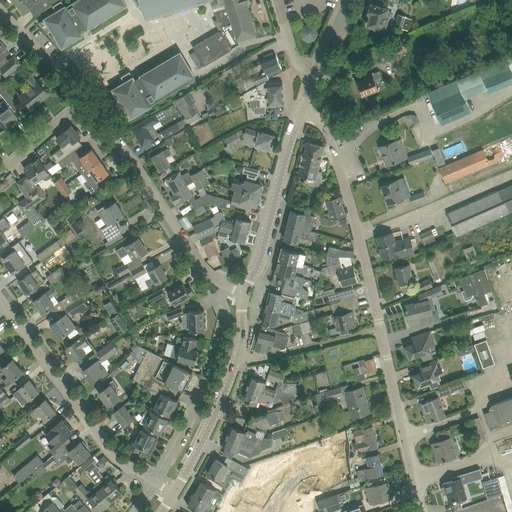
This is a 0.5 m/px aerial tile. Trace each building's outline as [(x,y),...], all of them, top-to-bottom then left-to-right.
[(20,0),(16,4),(17,5),(20,8),(19,9),(24,15),(30,11),(29,10),(36,3),(37,3),(34,0),(20,0)] [(39,22),(46,31),(47,30),(51,28),(54,33),(50,35),(50,36),(54,33),(57,38),(55,40),(54,40),(61,48),(60,48),(61,49),(62,48),(83,35),(82,34),(81,32),(86,29),(87,29),(88,29),(95,24),(93,21),(98,18),(100,21),(102,20),(108,17),(108,16),(107,16),(106,13),(111,10),(113,14),(115,12),(121,9),(120,8),(119,6),(124,3),(125,2),(124,0),(123,0),(76,0),(65,7),(65,6),(62,1),(60,2),(53,6),(54,8),(54,9),(55,9),(56,12),(43,20),(39,22)] [(135,0),(138,4),(139,4),(142,3),(147,19),(163,14),(164,17),(164,15),(172,13),(172,15),(173,15),(172,11),(198,3),(209,0),(217,0),(218,3),(212,5),(215,12),(217,20),(216,21),(214,22),(220,31),(193,47),(195,51),(190,54),(199,69),(204,66),(205,65),(205,66),(209,63),(208,63),(209,63),(213,61),(214,60),(218,58),(217,58),(218,57),(218,58),(222,55),(223,55),(224,54),(226,53),(227,52),(231,50),(233,49),(232,48),(236,46),(239,44),(237,39),(245,37),(250,35),(255,34),(247,9),(246,5),(246,4),(249,3),(248,0),(135,0)] [(391,31),(393,25),(386,23),(388,18),(385,17),(388,8),(371,4),(370,6),(369,7),(368,10),(369,11),(368,13),(370,14),(369,17),(370,17),(368,25),(376,27),(376,28),(384,30),(385,29),(391,31)] [(399,14),(395,27),(403,30),(407,17),(399,14)] [(448,28),(454,25),(452,19),(445,22),(448,28)] [(299,31),(301,37),(308,41),(315,39),(318,32),(316,25),(309,22),(302,25),(299,31)] [(383,61),(407,50),(403,39),(378,49),(383,61)] [(0,66),(8,60),(4,56),(8,52),(7,50),(0,42),(0,66)] [(244,94),(266,81),(270,80),(268,75),(282,69),(276,55),(274,56),(273,53),(264,56),(266,59),(261,61),(262,63),(247,70),(249,74),(242,77),(245,83),(239,86),(242,94),(244,93),(244,94)] [(108,93),(107,92),(107,93),(114,101),(115,101),(119,98),(122,103),(118,106),(122,104),(125,109),(123,110),(122,111),(129,120),(130,119),(129,119),(151,106),(149,103),(151,101),(151,102),(155,99),(155,100),(195,76),(182,55),(181,56),(176,59),(175,57),(174,56),(166,61),(168,64),(163,67),(162,64),(162,63),(153,68),(155,72),(151,75),(149,72),(149,71),(141,76),(141,77),(135,80),(130,71),(121,77),(125,83),(108,93)] [(0,70),(5,76),(20,63),(14,56),(0,67),(0,70)] [(365,79),(358,82),(363,95),(368,93),(372,103),(386,98),(382,88),(379,89),(375,79),(382,77),(380,71),(365,76),(365,79)] [(24,90),(18,95),(22,98),(20,99),(25,105),(26,104),(31,109),(48,95),(46,92),(47,90),(43,89),(28,72),(22,77),(29,86),(24,90)] [(457,81),(429,92),(433,103),(443,125),(470,113),(464,99),(487,90),(479,72),(457,81)] [(245,94),(242,95),(246,102),(250,101),(251,108),(254,107),(255,114),(262,113),(261,107),(284,105),(283,82),(266,84),(266,81),(244,94),(245,94)] [(17,111),(21,108),(15,100),(0,82),(0,97),(3,101),(0,103),(0,130),(9,123),(11,126),(19,119),(15,114),(16,113),(16,111),(17,111)] [(189,92),(175,100),(186,118),(184,119),(187,125),(187,126),(201,118),(198,112),(193,104),(195,102),(189,92)] [(237,99),(230,103),(233,109),(241,105),(237,99)] [(210,111),(202,115),(203,117),(225,106),(223,102),(220,103),(219,103),(220,104),(210,109),(209,109),(210,111)] [(141,123),(132,129),(143,146),(151,141),(154,140),(158,134),(155,129),(154,130),(151,126),(159,121),(166,117),(177,111),(173,104),(162,111),(155,115),(141,123)] [(226,107),(215,113),(217,116),(228,110),(230,109),(228,105),(225,106),(226,107)] [(183,119),(161,132),(165,137),(187,125),(184,119),(183,119)] [(64,132),(57,138),(63,146),(65,144),(68,147),(64,151),(67,155),(68,156),(75,150),(81,146),(77,140),(78,140),(81,136),(82,134),(78,130),(77,131),(72,125),(64,132)] [(259,132),(246,128),(244,136),(257,140),(256,144),(271,149),(271,146),(273,145),(273,143),(273,142),(274,136),(260,132),(259,132)] [(183,130),(174,135),(178,142),(186,137),(183,130)] [(242,130),(224,139),(227,146),(225,147),(228,153),(230,152),(237,148),(235,144),(242,140),(239,136),(244,133),(242,130)] [(343,143),(350,140),(346,131),(340,134),(343,143)] [(172,136),(165,139),(169,146),(174,143),(172,140),(173,139),(172,136)] [(308,141),(299,174),(308,177),(307,183),(319,186),(320,180),(316,179),(318,171),(320,165),(325,146),(308,141)] [(381,148),(380,149),(382,154),(383,154),(387,165),(402,160),(396,141),(387,144),(386,143),(382,144),(382,146),(381,146),(381,148)] [(502,142),(439,169),(445,183),(509,157),(502,142)] [(160,172),(169,167),(170,167),(165,158),(171,155),(168,148),(162,152),(163,152),(153,157),(157,164),(160,172)] [(67,155),(58,162),(59,162),(62,168),(72,161),(82,174),(89,169),(101,161),(92,149),(81,158),(75,150),(68,156),(67,155)] [(408,157),(408,158),(410,164),(424,160),(422,153),(408,157)] [(27,167),(25,168),(29,175),(34,182),(42,177),(43,180),(44,181),(47,181),(52,178),(49,173),(48,173),(46,170),(43,165),(39,159),(30,165),(27,167)] [(89,169),(82,174),(87,181),(91,186),(97,181),(101,179),(109,173),(101,161),(89,169)] [(44,163),(43,165),(46,170),(54,165),(50,162),(47,165),(46,164),(44,163)] [(198,190),(210,184),(202,169),(191,176),(198,190)] [(182,176),(180,172),(166,179),(166,180),(165,181),(165,182),(165,184),(166,185),(167,186),(168,187),(170,186),(174,195),(172,196),(176,204),(188,198),(191,203),(194,210),(206,204),(202,197),(195,201),(193,196),(187,185),(194,182),(189,172),(182,176)] [(234,179),(231,188),(235,189),(259,196),(259,193),(260,193),(261,192),(262,192),(262,191),(263,191),(263,190),(263,189),(263,188),(263,187),(262,186),(261,186),(262,185),(256,183),(257,177),(252,176),(249,177),(246,179),(246,182),(234,179)] [(60,191),(68,185),(62,177),(54,182),(60,191)] [(25,178),(18,183),(19,184),(28,198),(35,193),(33,190),(25,178)] [(381,189),(381,190),(382,192),(383,193),(385,194),(389,205),(398,202),(404,199),(410,197),(411,196),(405,178),(397,180),(391,183),(389,183),(388,182),(386,182),(385,183),(384,184),(383,185),(382,186),(382,187),(381,189)] [(65,197),(72,192),(68,185),(60,191),(65,197)] [(457,236),(511,211),(511,185),(448,214),(457,236)] [(27,198),(19,204),(30,221),(36,228),(46,221),(44,219),(45,219),(40,211),(37,211),(34,206),(46,198),(38,187),(37,187),(33,190),(35,193),(28,198),(27,198)] [(232,201),(232,203),(236,204),(251,208),(252,208),(251,207),(252,205),(256,206),(256,204),(257,204),(259,203),(259,202),(260,200),(260,199),(260,198),(259,196),(235,189),(232,201)] [(411,196),(410,197),(413,204),(426,199),(423,192),(411,196)] [(207,194),(202,197),(206,204),(211,203),(211,204),(223,207),(225,199),(207,194)] [(332,220),(345,216),(340,196),(326,200),(330,212),(332,220)] [(124,215),(116,202),(107,208),(106,205),(97,211),(107,226),(101,229),(109,241),(121,233),(114,222),(124,215)] [(290,218),(288,225),(311,230),(315,216),(310,215),(312,209),(304,207),(303,213),(294,211),(292,210),(291,212),(290,212),(289,217),(290,218)] [(203,222),(194,226),(200,239),(215,232),(218,231),(218,230),(220,229),(221,225),(248,233),(252,222),(241,219),(240,216),(237,217),(236,217),(236,218),(233,219),(233,222),(225,219),(225,217),(222,212),(220,211),(215,214),(214,217),(212,218),(203,222)] [(4,217),(0,219),(0,244),(1,243),(4,248),(10,244),(7,239),(2,232),(10,226),(12,225),(8,219),(7,220),(4,217)] [(342,227),(348,226),(346,217),(339,219),(342,227)] [(24,237),(36,228),(30,221),(19,230),(24,237)] [(245,243),(248,233),(221,225),(220,229),(220,230),(219,235),(245,243)] [(318,232),(311,231),(311,230),(288,225),(287,232),(285,232),(284,237),(285,237),(285,239),(298,243),(299,237),(316,241),(318,232)] [(423,242),(434,238),(431,229),(420,234),(423,242)] [(68,242),(73,238),(69,231),(63,235),(68,242)] [(220,255),(215,244),(216,243),(213,238),(217,236),(215,232),(200,239),(204,249),(205,249),(210,259),(220,255)] [(448,240),(456,237),(453,232),(445,235),(448,240)] [(395,242),(393,233),(377,237),(383,259),(398,255),(399,257),(414,253),(410,238),(395,242)] [(41,261),(65,244),(60,238),(37,255),(41,261)] [(148,251),(139,238),(126,246),(125,245),(117,250),(122,259),(130,254),(134,260),(148,251)] [(15,251),(4,260),(13,273),(23,266),(24,267),(33,260),(19,242),(12,247),(15,251)] [(469,265),(480,261),(473,245),(463,249),(469,265)] [(339,257),(346,257),(346,250),(330,246),(328,254),(339,257)] [(228,264),(235,261),(228,247),(221,250),(228,264)] [(299,253),(292,251),(283,248),(280,259),(297,263),(296,265),(308,268),(314,269),(314,268),(308,266),(308,265),(303,264),(306,254),(299,252),(299,253)] [(430,252),(425,253),(434,277),(436,282),(441,281),(439,276),(430,252)] [(339,257),(328,254),(326,260),(328,266),(341,263),(339,257)] [(306,273),(308,268),(296,265),(297,263),(280,259),(276,274),(296,279),(297,277),(298,275),(295,274),(296,271),(306,273)] [(127,263),(116,269),(120,277),(131,271),(131,270),(127,263)] [(343,269),(341,263),(328,266),(322,268),(320,277),(330,274),(332,281),(340,279),(342,286),(358,282),(357,280),(359,279),(357,272),(355,273),(354,266),(343,269)] [(131,270),(131,271),(135,278),(147,272),(143,264),(131,270)] [(156,284),(167,277),(160,264),(149,271),(153,277),(145,281),(149,287),(156,283),(156,284)] [(400,284),(410,282),(413,281),(409,265),(396,268),(400,284)] [(60,268),(47,277),(51,283),(64,274),(60,268)] [(30,274),(19,282),(23,287),(21,289),(26,295),(45,281),(40,274),(37,269),(30,274)] [(484,269),(460,278),(465,290),(462,292),(465,301),(472,299),(474,295),(476,294),(477,296),(480,306),(489,303),(485,293),(492,291),(484,269)] [(110,289),(132,277),(130,274),(109,286),(110,289)] [(296,279),(276,274),(273,284),(284,286),(282,292),(306,298),(308,291),(306,291),(304,288),(306,279),(306,280),(306,279),(297,277),(296,279)] [(425,290),(433,287),(429,278),(422,281),(422,282),(415,286),(418,292),(424,289),(425,290)] [(186,288),(183,283),(168,292),(175,305),(183,300),(184,301),(189,298),(188,297),(195,294),(190,286),(186,288)] [(415,303),(405,305),(410,325),(421,323),(421,324),(433,321),(439,320),(441,319),(438,308),(436,309),(435,306),(431,307),(429,299),(443,293),(440,285),(418,295),(421,301),(415,303)] [(55,306),(55,305),(50,299),(56,294),(52,288),(46,293),(42,296),(34,301),(43,314),(51,309),(55,306)] [(152,303),(166,295),(162,288),(148,296),(152,303)] [(328,296),(336,294),(334,288),(324,291),(323,289),(316,291),(316,293),(314,299),(328,296)] [(331,304),(356,297),(353,288),(336,294),(328,296),(331,304)] [(61,301),(65,308),(81,297),(82,297),(77,290),(72,294),(61,301)] [(270,293),(266,308),(294,315),(295,315),(303,313),(303,312),(303,310),(295,308),(296,305),(295,304),(297,298),(282,294),(282,296),(270,293)] [(69,317),(76,313),(82,309),(87,306),(82,297),(65,308),(61,310),(64,315),(59,319),(51,325),(60,338),(68,332),(71,330),(76,327),(69,317)] [(333,314),(349,310),(359,307),(356,297),(331,304),(333,314)] [(106,304),(112,314),(119,310),(113,300),(106,304)] [(184,314),(181,307),(167,313),(169,320),(183,314),(184,319),(183,320),(182,320),(182,321),(182,322),(181,323),(181,324),(182,325),(182,326),(183,327),(184,328),(190,329),(190,330),(204,330),(204,328),(206,328),(206,322),(204,322),(204,311),(190,311),(184,314)] [(266,308),(262,323),(272,325),(276,326),(278,318),(292,322),(294,315),(266,308)] [(314,310),(303,313),(305,320),(314,318),(316,316),(314,310)] [(349,333),(348,328),(356,326),(353,311),(334,316),(337,327),(330,329),(331,335),(340,333),(340,336),(349,333)] [(121,334),(128,329),(118,314),(111,319),(121,334)] [(308,333),(317,330),(314,319),(304,322),(308,333)] [(296,336),(303,334),(300,323),(293,325),(296,336)] [(261,329),(255,350),(265,353),(265,352),(271,353),(273,346),(281,348),(282,346),(287,347),(289,337),(287,336),(287,333),(263,327),(262,329),(261,329)] [(433,357),(429,346),(435,343),(430,331),(415,337),(418,343),(406,347),(410,358),(422,354),(424,360),(433,357)] [(76,361),(86,354),(82,348),(88,344),(83,336),(77,341),(67,348),(76,361)] [(174,345),(171,356),(178,358),(178,360),(195,365),(195,362),(197,363),(199,357),(197,356),(199,351),(195,350),(198,340),(184,336),(184,339),(178,338),(176,346),(174,345)] [(482,368),(495,363),(486,339),(473,344),(482,368)] [(103,361),(119,350),(113,341),(97,352),(97,353),(103,361)] [(472,345),(456,350),(459,357),(475,351),(472,345)] [(138,346),(130,354),(137,361),(140,364),(146,350),(138,346)] [(192,373),(146,350),(140,364),(141,364),(133,379),(148,387),(162,394),(162,393),(166,395),(171,385),(184,391),(192,374),(199,377),(199,376),(192,372),(192,373)] [(377,370),(374,358),(365,361),(364,359),(359,361),(360,367),(353,369),(351,363),(344,365),(348,383),(365,378),(364,373),(377,370)] [(91,382),(101,375),(107,371),(99,359),(83,371),(91,382)] [(13,381),(15,378),(23,372),(13,360),(2,368),(9,376),(3,381),(7,385),(12,380),(13,381)] [(441,385),(437,376),(436,374),(442,372),(438,360),(423,365),(425,371),(414,375),(418,387),(430,382),(432,389),(441,385)] [(282,382),(285,375),(271,370),(268,377),(278,381),(282,382)] [(251,377),(247,386),(280,398),(281,394),(285,383),(282,382),(278,381),(279,384),(277,388),(276,391),(265,387),(266,382),(251,377)] [(466,379),(449,385),(452,393),(459,391),(467,387),(469,387),(466,379)] [(20,389),(13,394),(17,399),(22,405),(24,404),(31,399),(39,392),(30,380),(20,389)] [(109,406),(120,398),(114,390),(118,387),(113,380),(109,383),(111,385),(99,393),(109,406)] [(285,383),(281,394),(296,395),(296,389),(299,389),(300,384),(297,384),(285,383)] [(280,398),(247,386),(244,396),(251,399),(249,405),(257,407),(259,402),(260,401),(267,403),(268,400),(273,402),(275,402),(276,401),(279,402),(280,398)] [(320,393),(316,394),(319,407),(330,403),(329,400),(343,396),(340,387),(335,388),(320,393)] [(368,413),(364,400),(366,400),(363,387),(346,391),(353,417),(369,413),(369,412),(368,413)] [(171,416),(178,402),(166,396),(166,395),(162,393),(162,394),(155,408),(171,416)] [(0,407),(10,399),(6,394),(0,398),(0,407)] [(433,421),(436,420),(435,419),(445,416),(438,397),(424,402),(427,410),(424,411),(428,422),(433,420),(433,421)] [(490,411),(484,413),(490,430),(511,421),(511,397),(492,404),(493,406),(491,406),(490,410),(490,411)] [(46,420),(56,412),(46,400),(35,408),(36,408),(29,413),(34,419),(41,414),(46,420)] [(117,418),(127,410),(124,406),(113,413),(117,418)] [(149,417),(145,426),(152,429),(161,434),(168,419),(159,415),(152,411),(147,409),(145,415),(149,417)] [(120,423),(131,415),(127,410),(117,418),(120,423)] [(286,419),(283,410),(277,411),(277,410),(266,414),(270,426),(281,422),(280,421),(286,419)] [(124,428),(132,422),(134,420),(131,415),(120,423),(124,428)] [(477,437),(485,434),(479,417),(471,420),(477,437)] [(56,422),(44,432),(45,432),(47,434),(47,435),(53,442),(53,443),(53,442),(56,445),(50,450),(52,452),(51,452),(54,455),(71,440),(68,436),(72,432),(71,431),(73,430),(69,424),(67,426),(63,421),(62,420),(58,423),(57,423),(57,422),(56,422)] [(231,426),(227,436),(259,449),(263,439),(257,437),(257,433),(249,430),(246,433),(231,426)] [(357,443),(352,444),(355,453),(378,447),(373,427),(361,430),(354,432),(356,439),(357,443)] [(273,438),(273,440),(288,434),(286,428),(273,432),(273,438)] [(151,452),(158,437),(142,429),(135,443),(133,442),(130,448),(139,452),(142,447),(151,452)] [(18,451),(25,445),(30,440),(32,439),(28,433),(14,445),(18,451)] [(330,443),(341,439),(339,433),(328,437),(330,443)] [(227,436),(223,446),(226,447),(235,451),(238,453),(250,457),(260,453),(261,450),(259,449),(227,436)] [(451,442),(449,437),(435,442),(437,450),(435,450),(439,462),(444,461),(447,460),(446,460),(456,456),(460,454),(461,451),(458,442),(455,440),(451,442)] [(263,439),(259,449),(261,450),(272,446),(273,440),(273,438),(263,438),(263,439)] [(72,454),(65,459),(69,464),(76,459),(79,463),(90,454),(86,448),(88,447),(83,441),(81,443),(81,442),(70,451),(72,454)] [(338,450),(328,454),(331,463),(342,460),(338,450)] [(351,464),(361,461),(359,454),(349,458),(351,464)] [(359,480),(374,477),(384,474),(379,454),(366,457),(369,468),(357,471),(359,480)] [(52,456),(43,464),(47,470),(57,462),(52,456)] [(104,456),(97,462),(97,463),(100,467),(104,467),(106,465),(106,462),(109,461),(104,456)] [(31,462),(21,470),(26,477),(27,477),(43,464),(42,463),(39,460),(37,457),(31,462)] [(88,474),(98,466),(96,464),(97,463),(97,462),(93,457),(81,466),(88,474)] [(216,460),(208,474),(217,478),(221,480),(227,484),(232,476),(231,476),(234,470),(234,469),(228,466),(216,460)] [(244,476),(248,468),(238,462),(234,469),(234,470),(231,476),(232,476),(240,481),(243,475),(244,476)] [(98,466),(88,474),(96,484),(97,484),(101,489),(111,501),(122,492),(108,475),(104,478),(98,471),(101,469),(98,466)] [(444,487),(442,488),(444,488),(445,492),(444,492),(446,499),(445,500),(446,500),(448,499),(449,503),(454,501),(454,502),(457,501),(456,500),(466,497),(464,490),(466,490),(464,484),(464,483),(477,478),(478,480),(483,478),(480,468),(452,477),(453,481),(443,483),(444,487)] [(64,480),(73,491),(78,487),(78,486),(69,476),(64,480)] [(351,489),(361,485),(358,477),(349,480),(351,489)] [(486,487),(484,488),(487,499),(495,497),(503,494),(502,492),(501,487),(498,477),(490,479),(491,485),(486,487)] [(202,482),(195,494),(208,502),(215,506),(220,497),(222,494),(231,499),(234,494),(219,484),(215,490),(205,484),(202,482)] [(78,486),(78,487),(88,500),(90,499),(99,511),(111,501),(101,489),(97,484),(96,484),(88,491),(82,483),(78,486)] [(370,505),(377,503),(390,500),(388,490),(389,490),(387,483),(366,488),(370,505)] [(348,491),(336,495),(339,502),(350,498),(348,491)] [(210,511),(204,509),(208,502),(195,494),(188,506),(198,511),(210,511)] [(336,495),(319,501),(322,511),(328,511),(338,509),(336,503),(339,502),(336,495)] [(40,511),(75,511),(77,510),(74,505),(72,504),(65,510),(63,507),(64,505),(58,497),(53,501),(40,511)] [(80,500),(74,505),(77,510),(84,504),(80,500)]
